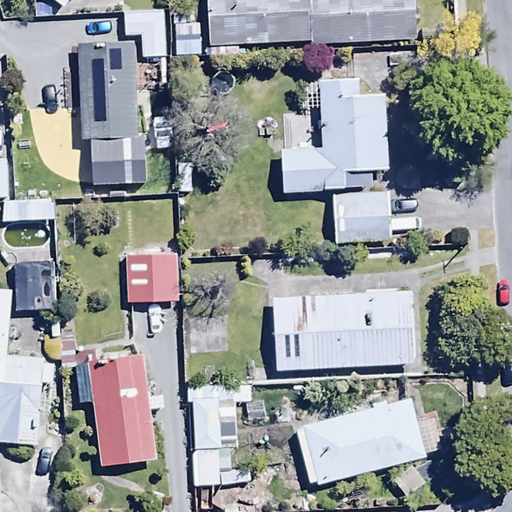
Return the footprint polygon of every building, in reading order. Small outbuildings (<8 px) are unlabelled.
[(47,0),(65,13),(75,0),(47,0)] [(417,0),(207,0),(209,52),(314,47),(314,52),(419,47),(417,0)] [(165,17),(126,17),(125,41),(142,41),(143,63),(166,62),(165,17)] [(82,145),(140,144),(136,47),(80,49),(82,145)] [(361,102),(361,85),(300,87),(301,116),(323,115),(324,154),(283,156),(285,199),(374,193),(373,175),(389,175),(387,101),(361,102)] [(13,171),(0,170),(0,204),(8,204),(8,201),(13,201),(13,171)] [(392,197),(333,199),(335,249),(394,248),(392,197)] [(54,205),(4,207),(4,227),(54,226),(54,205)] [(179,259),(126,260),(127,310),(180,308),(179,259)] [(55,269),(14,269),(15,317),(56,317),(55,269)] [(11,297),(0,295),(0,447),(38,451),(45,365),(6,361),(11,297)] [(412,296),(274,303),(277,377),(416,370),(412,296)] [(143,362),(76,371),(81,410),(94,408),(102,473),(156,466),(143,362)] [(188,407),(194,407),(195,491),(220,491),(220,453),(238,453),(237,408),(251,408),(251,391),(188,392),(188,407)] [(318,487),(320,491),(411,469),(428,465),(426,460),(442,456),(435,426),(419,430),(412,404),(305,430),(306,435),(297,437),(310,489),(318,487)] [(411,469),(393,484),(408,501),(426,487),(411,469)] [(213,511),(214,495),(195,495),(195,511),(213,511)]
